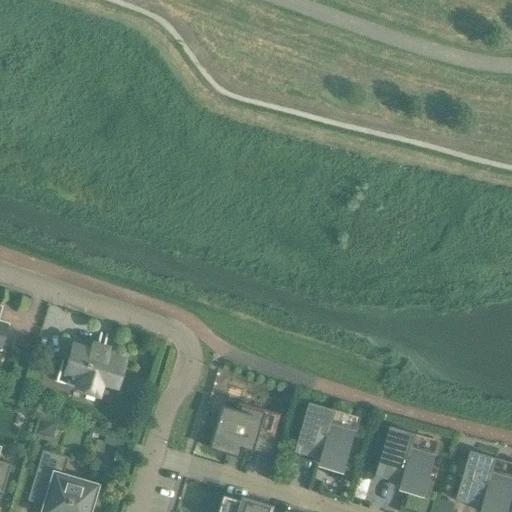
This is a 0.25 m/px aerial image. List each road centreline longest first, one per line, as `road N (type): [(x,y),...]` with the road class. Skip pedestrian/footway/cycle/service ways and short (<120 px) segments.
road 1 (residential): [(154,457),(167,408),(192,371),(189,342),(150,320),(0,270)]
road 2 (residential): [(154,457),(340,511)]
